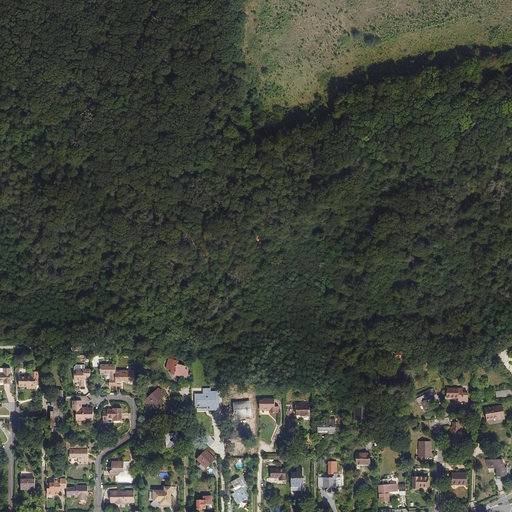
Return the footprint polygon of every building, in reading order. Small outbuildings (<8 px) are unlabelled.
[(382,352),(382,359),(383,359),(383,357),(392,356),(392,359),(402,358),(401,356),(406,356),(406,355),(407,354),(406,348),(400,348),(400,352),(396,352),(396,349),(377,351),(377,354),(369,355),(370,360),(378,360),(378,352),(382,352)] [(181,377),(182,376),(184,370),(185,371),(185,369),(186,366),(178,364),(178,361),(169,358),(166,369),(172,370),(171,374),(181,377)] [(116,386),(115,370),(115,365),(101,365),(100,375),(105,375),(105,374),(106,374),(110,374),(110,379),(109,379),(109,386),(116,386)] [(0,371),(0,382),(0,381),(4,381),(4,384),(11,384),(11,380),(11,378),(13,378),(13,376),(11,376),(11,368),(4,368),(4,373),(0,373),(0,372),(0,371)] [(90,377),(90,369),(76,369),(77,374),(75,374),(74,381),(80,381),(80,386),(84,386),(85,381),(84,377),(90,377)] [(134,370),(115,370),(116,386),(122,386),(122,384),(121,384),(121,382),(121,380),(123,380),(123,382),(131,382),(131,379),(134,379),(134,370)] [(27,376),(19,376),(19,387),(27,387),(27,388),(36,389),(36,384),(39,384),(39,372),(31,372),(30,374),(27,374),(27,376)] [(166,395),(161,390),(159,387),(146,399),(150,404),(155,410),(162,405),(159,401),(161,399),(166,395)] [(430,389),(414,397),(417,403),(420,401),(426,412),(433,409),(428,400),(434,398),(435,400),(439,398),(434,388),(431,390),(430,389)] [(463,389),(447,388),(447,398),(458,398),(458,401),(468,401),(468,393),(463,393),(463,389)] [(495,390),(497,400),(511,397),(511,388),(495,390)] [(55,412),(54,412),(54,417),(54,427),(61,427),(61,422),(63,422),(63,411),(61,411),(61,407),(63,407),(63,403),(61,403),(61,401),(63,401),(63,391),(56,392),(56,397),(54,397),(54,407),(55,407),(55,412)] [(209,407),(209,410),(219,410),(219,391),(209,391),(209,394),(195,394),(195,408),(209,407)] [(260,410),(270,410),(270,413),(279,413),(279,407),(275,407),(275,399),(264,399),(264,400),(260,400),(260,410)] [(93,420),(93,408),(82,408),(82,401),(73,401),(73,410),(77,410),(77,420),(93,420)] [(249,402),(235,404),(236,417),(251,415),(249,402)] [(310,404),(296,404),(296,415),(299,414),(299,416),(310,416),(310,404)] [(354,420),(370,420),(370,404),(354,405),(354,420)] [(486,420),(497,418),(498,420),(505,419),(503,405),(485,408),(486,420)] [(108,411),(103,411),(103,421),(108,421),(108,419),(113,419),(113,421),(122,421),(122,408),(113,408),(113,409),(108,409),(108,411)] [(455,422),(453,422),(453,427),(450,427),(450,439),(459,440),(459,431),(461,431),(462,422),(464,422),(464,417),(455,417),(455,422)] [(335,419),(326,419),(326,425),(317,425),(318,434),(336,434),(335,425),(342,425),(342,419),(335,419)] [(166,431),(168,445),(178,444),(176,430),(166,431)] [(209,446),(214,441),(209,436),(204,441),(209,446)] [(430,441),(419,441),(419,457),(416,457),(416,461),(426,461),(426,457),(430,457),(430,441)] [(70,458),(78,458),(78,463),(88,463),(88,449),(70,449),(70,458)] [(206,450),(197,460),(206,468),(215,459),(206,450)] [(357,464),(370,464),(370,453),(357,453),(357,464)] [(496,468),(496,474),(496,477),(504,476),(507,476),(507,468),(504,467),(502,459),(488,460),(487,464),(488,468),(496,468)] [(118,475),(120,472),(124,472),(124,461),(112,462),(111,467),(112,467),(112,469),(112,470),(110,471),(110,475),(118,475)] [(335,474),(337,474),(337,467),(337,462),(331,462),(329,462),(329,474),(335,474)] [(291,472),(291,487),(301,486),(301,482),(304,482),(304,478),(302,478),(302,468),(297,468),(297,472),(291,472)] [(271,478),(279,478),(279,481),(286,481),(286,477),(286,469),(271,469),(271,478)] [(467,485),(467,473),(452,473),(452,485),(467,485)] [(21,479),(21,490),(35,490),(35,479),(32,479),(32,475),(21,475),(21,479)] [(418,490),(418,487),(428,487),(428,477),(413,476),(413,490),(418,490)] [(61,478),(54,478),(54,483),(50,483),(47,483),(47,488),(47,495),(61,495),(61,488),(66,488),(66,479),(61,479),(61,478)] [(240,478),(232,482),(235,488),(233,489),(235,492),(231,494),(237,504),(247,498),(241,486),(243,484),(240,478)] [(318,478),(318,486),(324,486),(323,488),(337,487),(337,486),(341,486),(341,478),(335,478),(321,478),(318,478)] [(397,491),(397,484),(389,485),(383,485),(379,485),(380,502),(390,501),(389,492),(397,491)] [(71,488),(66,488),(66,498),(71,498),(71,495),(74,495),(74,498),(78,497),(78,500),(87,500),(87,496),(88,496),(88,486),(75,486),(75,487),(71,487),(71,488)] [(164,505),(165,507),(171,507),(171,487),(164,487),(164,491),(153,491),(153,501),(151,503),(151,505),(153,507),(159,507),(160,505),(164,505)] [(110,503),(115,503),(115,504),(125,504),(125,503),(134,503),(134,491),(110,491),(110,503)] [(202,496),(202,500),(197,500),(197,509),(202,509),(202,508),(206,508),(205,506),(212,506),(212,497),(202,496)]
